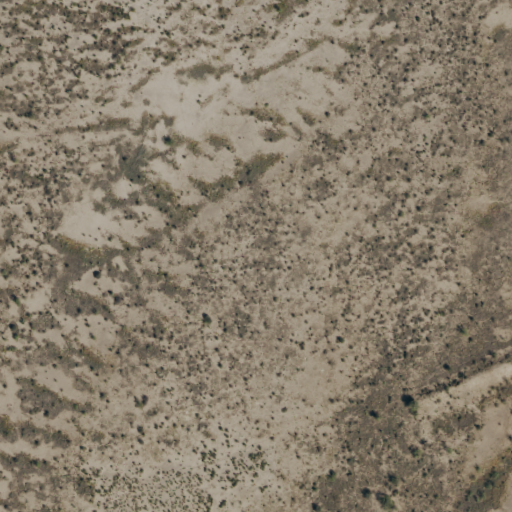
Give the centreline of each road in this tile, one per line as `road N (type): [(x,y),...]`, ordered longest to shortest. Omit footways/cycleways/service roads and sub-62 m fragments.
road 1 (track): [(418,0),(0,263)]
road 2 (track): [(0,458),(52,463),(137,511)]
